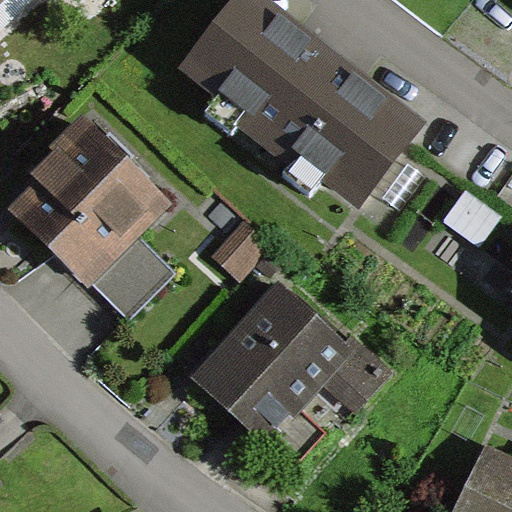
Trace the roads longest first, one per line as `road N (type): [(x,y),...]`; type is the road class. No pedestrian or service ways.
road 1 (residential): [(194,511),(137,473),(0,334)]
road 2 (residential): [(511,126),(351,0)]
